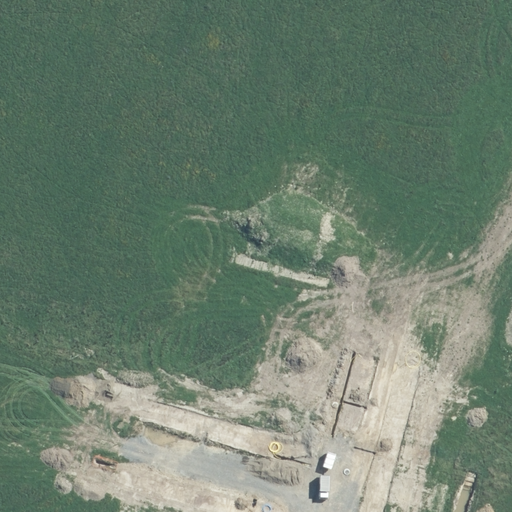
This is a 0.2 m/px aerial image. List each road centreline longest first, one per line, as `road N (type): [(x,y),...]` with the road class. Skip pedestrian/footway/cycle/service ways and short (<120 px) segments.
road 1 (residential): [(338,493),(60,420)]
road 2 (residential): [(338,493),(374,363)]
